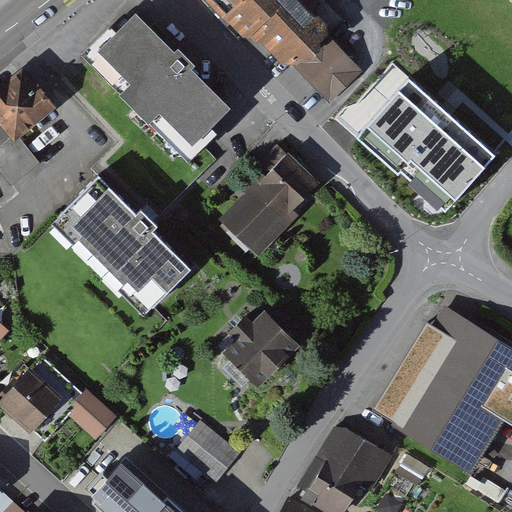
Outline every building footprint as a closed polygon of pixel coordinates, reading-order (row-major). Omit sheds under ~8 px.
[(295,0),(204,0),(244,40),(251,33),(288,71),(294,65),(330,101),(363,68),(295,0)] [(511,0),(440,0),(417,28),(511,108),(511,0)] [(183,151),(226,110),(132,15),(90,57),(183,151)] [(0,87),(0,118),(14,135),(49,107),(20,71),(0,87)] [(0,146),(14,135),(0,118),(0,146)] [(216,226),(256,260),(318,187),(278,153),(216,226)] [(145,313),(186,272),(94,180),(53,221),(145,313)] [(438,350),(392,426),(474,475),(511,412),(511,350),(448,312),(434,336),(438,350)] [(222,356),(256,389),(298,347),(263,314),(222,356)] [(0,398),(0,402),(43,443),(70,415),(86,398),(40,355),(0,398)] [(114,424),(86,398),(70,415),(98,441),(114,424)] [(220,484),(243,455),(201,422),(178,452),(220,484)] [(338,428),(294,498),(316,511),(357,511),(390,461),(338,428)] [(104,449),(82,470),(110,498),(132,477),(104,449)] [(183,511),(145,476),(117,505),(124,511),(183,511)] [(0,511),(24,511),(3,493),(0,496),(0,511)] [(316,511),(294,498),(285,511),(316,511)]
